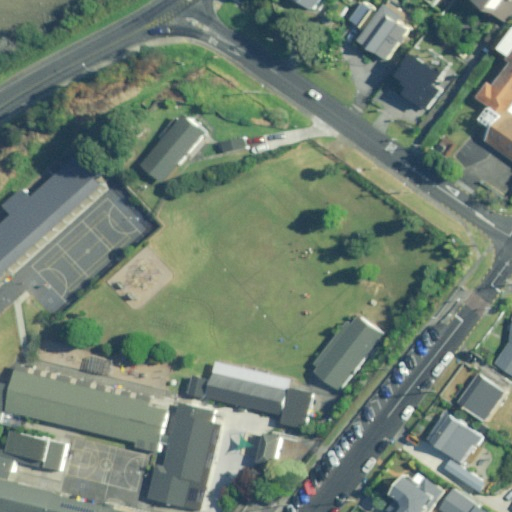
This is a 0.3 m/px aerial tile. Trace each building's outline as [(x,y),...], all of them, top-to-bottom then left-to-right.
[(306,0),(318,9),(325,0),(306,0)] [(511,15),(511,0),(481,0),(496,12),(499,18),(509,20),(511,15)] [(415,19),(393,1),(384,13),(368,1),(354,19),(371,32),(365,40),(389,59),(409,34),(406,32),(415,19)] [(448,72),(423,54),(406,77),(418,85),(412,94),(431,107),(444,88),(439,85),(448,72)] [(511,57),(511,59),(511,66),(500,83),(496,80),(483,97),(497,108),(489,118),(500,127),(490,140),(511,156),(511,57)] [(165,177),(209,123),(188,107),(145,160),(165,177)] [(252,147),(250,137),(230,141),(231,151),(252,147)] [(371,335),(342,313),(299,367),(328,390),(371,335)] [(511,345),(499,338),(492,350),(499,354),(496,360),(511,369),(511,345)] [(115,360),(92,356),(89,371),(112,376),(115,360)] [(270,418),(293,424),(302,390),(279,384),(281,375),(209,356),(204,376),(182,370),(176,394),(202,401),(207,383),(275,401),(270,418)] [(10,454),(52,465),(59,438),(0,422),(0,406),(150,446),(162,403),(9,363),(6,378),(0,376),(0,468),(6,470),(10,454)] [(511,395),(511,376),(504,371),(497,381),(485,373),(465,402),(493,422),(511,395)] [(207,407),(174,399),(156,464),(149,462),(139,499),(174,508),(182,479),(188,480),(207,407)] [(488,436),(453,412),(434,438),(467,461),(480,443),(482,445),(488,436)] [(275,436),(254,431),(246,460),(267,466),(275,436)] [(496,484),(457,459),(451,468),(490,493),(496,484)] [(0,511),(150,511),(6,470),(0,468),(0,511)] [(428,485),(414,476),(401,495),(404,497),(395,509),(398,511),(436,511),(451,490),(433,478),(428,485)] [(495,511),(460,488),(446,508),(451,511),(495,511)]
